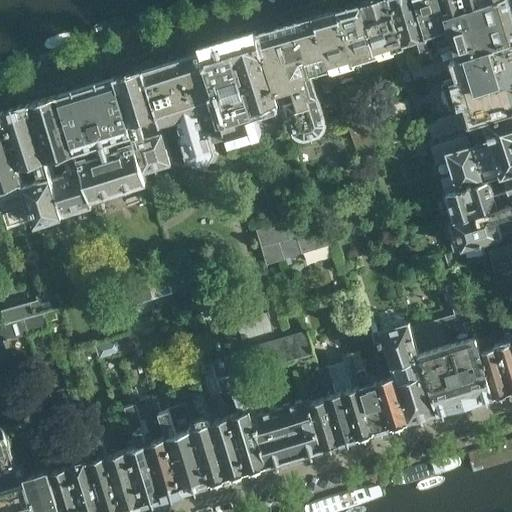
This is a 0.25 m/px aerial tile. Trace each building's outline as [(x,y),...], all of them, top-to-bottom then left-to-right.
[(405,39),(392,0),(364,0),(363,1),(360,1),(361,2),(338,9),(353,58),(403,42),(405,39)] [(437,62),(416,0),(392,0),(405,39),(419,34),(427,58),(410,64),(412,70),(437,62)] [(511,13),(508,0),(441,0),(459,55),(437,62),(412,70),(415,78),(455,66),(459,78),(454,79),(449,77),(446,78),(443,83),(450,104),(454,105),(458,105),(460,102),(466,100),(469,111),(428,124),(432,135),(479,120),(511,109),(511,13)] [(459,55),(441,0),(416,0),(437,62),(459,55)] [(325,123),(310,72),(325,67),(330,83),(335,81),(331,65),(353,58),(338,9),(315,16),(259,33),(289,129),(291,135),(299,132),(300,135),(321,129),(325,123)] [(258,128),(252,108),(274,102),(283,131),(289,129),(259,33),(168,60),(56,94),(30,102),(64,212),(93,203),(94,208),(151,191),(144,169),(173,160),(165,133),(182,127),(184,133),(182,134),(189,156),(199,162),(213,159),(216,155),(215,150),(213,142),(258,128)] [(380,151),(359,87),(339,93),(359,158),(380,151)] [(64,212),(30,102),(2,111),(35,219),(35,220),(64,212)] [(511,171),(511,109),(479,120),(480,123),(488,120),(493,138),(480,143),(478,137),(469,140),(468,136),(434,146),(438,160),(449,156),(459,189),(490,179),(506,174),(511,171)] [(35,219),(2,111),(0,111),(0,202),(8,227),(35,219)] [(511,171),(506,174),(510,187),(495,192),(490,179),(459,189),(446,193),(455,221),(511,203),(511,171)] [(511,234),(511,203),(455,221),(465,250),(460,251),(463,263),(470,261),(466,249),(486,243),(480,225),(499,219),(505,237),(511,234)] [(320,229),(315,213),(286,222),(291,237),(297,236),(312,231),(320,229)] [(291,237),(286,222),(258,231),(263,246),(279,241),(291,237)] [(331,225),(320,229),(312,231),(318,247),(336,242),(331,225)] [(318,247),(312,231),(297,236),(302,252),(318,247)] [(297,236),(291,237),(279,241),(284,257),(302,252),(297,236)] [(279,241),(263,246),(261,247),(266,263),(284,257),(279,241)] [(511,244),(490,251),(496,272),(502,271),(511,267),(511,244)] [(205,263),(202,252),(173,260),(176,272),(186,269),(205,263)] [(210,280),(205,263),(186,269),(191,286),(210,280)] [(511,267),(502,271),(505,283),(511,281),(511,267)] [(191,286),(186,269),(176,272),(168,275),(172,291),(191,286)] [(172,291),(168,275),(148,281),(153,297),(172,291)] [(120,289),(116,277),(87,286),(91,298),(120,289)] [(153,297),(148,281),(120,289),(125,305),(153,297)] [(481,350),(469,309),(461,283),(446,288),(455,315),(412,328),(437,410),(438,410),(493,393),(494,393),(481,350)] [(125,305),(120,289),(91,298),(96,314),(125,305)] [(62,308),(58,295),(52,297),(50,292),(37,296),(38,300),(31,302),(31,304),(35,316),(44,313),(62,308)] [(35,316),(31,304),(2,312),(6,324),(7,324),(24,319),(35,316)] [(67,323),(62,308),(44,313),(48,328),(67,323)] [(437,410),(412,328),(406,308),(387,313),(391,327),(382,330),(409,419),(416,416),(417,417),(430,413),(429,412),(437,410)] [(48,328),(44,313),(35,316),(24,319),(29,334),(48,328)] [(29,334),(24,319),(7,324),(11,337),(11,339),(29,334)] [(7,324),(6,324),(0,325),(0,340),(11,337),(7,324)] [(409,419),(382,330),(371,334),(383,374),(387,375),(388,378),(378,380),(391,424),(409,419)] [(341,439),(319,370),(308,331),(233,353),(240,375),(247,372),(295,358),(308,397),(324,444),(341,439)] [(136,343),(133,333),(116,338),(119,348),(136,343)] [(119,348),(116,338),(96,344),(100,356),(120,350),(119,348)] [(511,387),(511,339),(497,345),(510,388),(511,387)] [(510,388),(497,345),(481,350),(494,393),(510,388)] [(391,424),(378,380),(366,384),(368,378),(360,351),(351,353),(375,429),(391,424)] [(267,462),(240,375),(233,353),(214,359),(225,398),(233,396),(239,413),(231,415),(248,467),(267,462)] [(375,429),(351,353),(342,356),(351,388),(344,390),(358,434),(375,429)] [(193,427),(173,361),(144,371),(152,398),(155,398),(184,487),(210,479),(193,427)] [(358,434),(344,390),(334,393),(332,386),(333,386),(327,367),(319,370),(341,439),(358,434)] [(324,444),(308,397),(265,410),(257,389),(253,390),(247,372),(240,375),(267,462),(324,444)] [(164,493),(136,403),(132,388),(127,390),(131,405),(124,407),(132,432),(135,432),(136,435),(126,438),(129,447),(144,499),(164,493)] [(248,467),(231,415),(223,417),(214,391),(204,394),(229,473),(248,467)] [(229,473),(204,394),(193,397),(201,424),(193,427),(210,479),(229,473)] [(184,487),(155,398),(152,398),(136,403),(164,493),(184,487)] [(124,505),(96,415),(94,410),(76,416),(77,421),(105,511),(124,505)] [(144,499),(129,447),(118,450),(106,412),(96,415),(124,505),(144,499)] [(101,511),(105,511),(77,421),(72,422),(77,439),(75,445),(82,467),(71,470),(84,511),(101,511)] [(37,511),(23,463),(17,465),(4,423),(0,423),(0,511),(37,511)] [(63,511),(40,438),(39,435),(29,438),(40,471),(30,474),(26,462),(23,463),(37,511),(63,511)] [(84,511),(71,470),(69,463),(61,465),(51,435),(40,438),(63,511),(84,511)] [(511,460),(511,437),(467,452),(474,473),(511,460)] [(452,454),(447,455),(392,472),(396,486),(451,470),(456,468),(460,465),(462,464),(463,462),(464,460),(464,459),(464,458),(464,457),(463,456),(461,455),(459,454),(457,454),(452,454)] [(300,511),(332,511),(381,498),(382,497),(383,496),(384,495),(385,494),(386,492),(386,490),(386,489),(385,487),(385,486),(384,485),(383,484),(382,483),(380,482),(379,482),(377,481),(376,482),(299,504),(300,511)]
